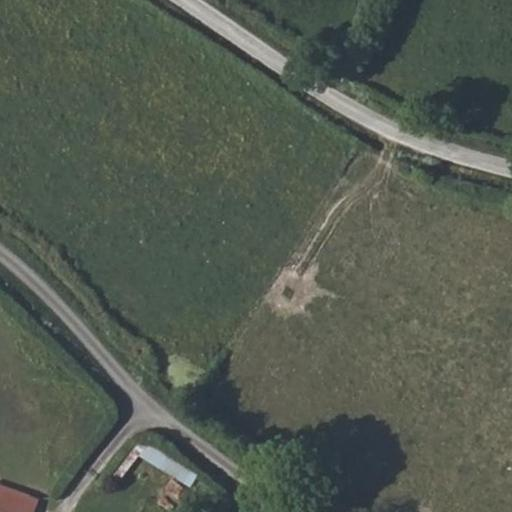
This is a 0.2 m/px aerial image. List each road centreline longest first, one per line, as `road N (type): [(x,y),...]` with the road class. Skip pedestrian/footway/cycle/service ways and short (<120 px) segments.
road 1 (unclassified): [(292,511),(153,408),(0,254)]
road 2 (unclassified): [(186,0),(371,120),(511,168)]
road 3 (unknown): [(153,408),(90,511)]
